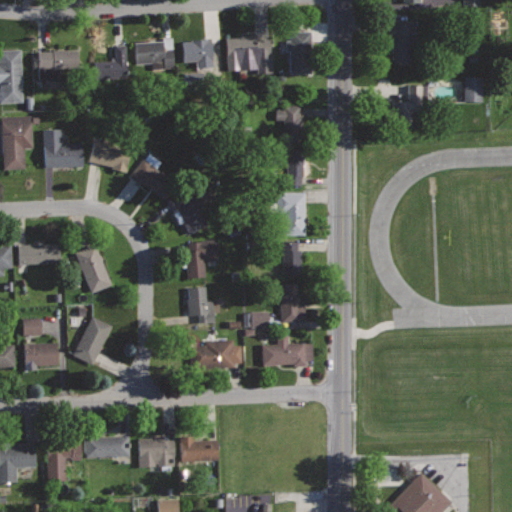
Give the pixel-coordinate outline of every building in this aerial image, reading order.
[(411,22),(395,22),(395,38),(392,38),(392,63),(411,63),(411,22)] [(311,30),(289,30),(289,40),(285,40),(285,50),(290,50),(289,72),(311,72),(311,30)] [(255,34),(224,37),(227,70),(256,67),(256,74),(273,72),(270,37),(255,38),(255,34)] [(163,40),(133,41),(134,63),(162,62),(162,67),(174,66),(173,36),(162,36),(163,40)] [(210,38),(180,40),(182,61),(195,60),(196,67),(212,66),(210,38)] [(125,44),(114,44),(115,59),(93,61),(94,79),(127,77),(125,44)] [(20,48),(0,48),(0,101),(22,101),(20,48)] [(78,48),(35,49),(36,79),(60,78),(60,67),(64,67),(64,72),(78,72),(78,48)] [(481,100),(481,76),(462,76),(462,100),(481,100)] [(427,84),(407,85),(407,100),(394,100),(394,124),(410,124),(410,114),(427,114),(427,84)] [(300,105),(282,105),(282,108),(274,108),(274,119),(282,119),(282,134),(300,134),(300,105)] [(0,115),(2,169),(25,168),(25,147),(33,146),(32,114),(0,115)] [(61,127),(41,128),(43,168),(83,165),(81,141),(62,142),(61,127)] [(93,139),(87,160),(124,170),(130,149),(93,139)] [(302,144),(279,145),(279,182),(302,182),(302,144)] [(142,156),(127,175),(138,183),(140,181),(161,197),(174,180),(142,156)] [(187,190),(169,199),(174,210),(177,209),(184,222),(181,223),(186,234),(206,224),(198,208),(203,205),(197,193),(190,196),(187,190)] [(304,192),(277,192),(277,233),(304,233),(304,192)] [(216,237),(187,241),(188,250),(183,250),(186,277),(205,275),(203,260),(218,258),(216,237)] [(284,241),(283,273),(301,274),(302,250),(298,250),(298,241),(284,241)] [(59,242),(17,244),(18,264),(60,262),(59,242)] [(10,243),(0,243),(0,275),(4,275),(3,267),(12,267),(10,243)] [(94,243),(75,251),(91,291),(111,283),(94,243)] [(280,283),(281,321),(299,321),(298,292),(296,292),(295,283),(280,283)] [(205,285),(185,286),(187,315),(197,314),(198,321),(214,320),(212,300),(206,301),(205,285)] [(266,310),(249,311),(249,328),(266,328),(266,310)] [(91,315),(72,353),(91,364),(111,325),(91,315)] [(39,318),(20,318),(21,335),(39,334),(39,318)] [(276,333),(276,342),(260,343),(261,363),(293,362),(293,364),(306,364),(306,360),(312,360),(312,341),(287,341),(287,333),(276,333)] [(232,338),(189,339),(190,369),(232,368),(232,362),(241,361),(240,343),(232,343),(232,338)] [(13,339),(0,339),(0,366),(14,366),(13,339)] [(56,342),(23,343),(24,368),(36,368),(36,364),(57,364),(56,342)] [(128,434),(84,436),(85,456),(129,454),(128,434)] [(193,435),(178,436),(179,461),(217,459),(216,439),(194,441),(193,435)] [(164,436),(136,437),(137,466),(174,465),(173,440),(164,440),(164,436)] [(79,437),(44,439),(47,481),(65,480),(63,457),(70,456),(71,460),(80,459),(79,437)] [(34,442),(0,443),(0,481),(16,480),(15,467),(35,466),(34,442)] [(420,471),(391,501),(402,511),(439,511),(450,501),(420,471)] [(156,499),(155,511),(176,511),(176,498),(156,499)]
